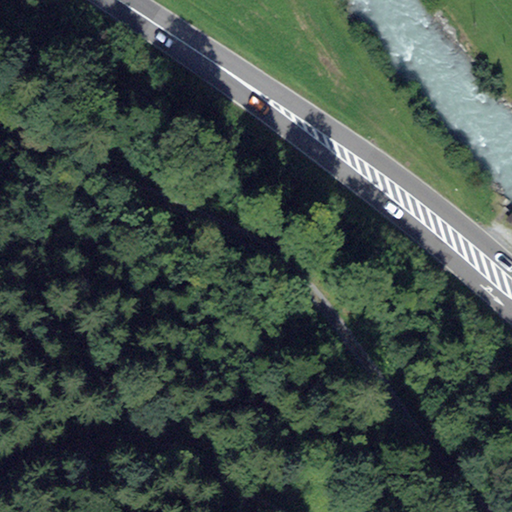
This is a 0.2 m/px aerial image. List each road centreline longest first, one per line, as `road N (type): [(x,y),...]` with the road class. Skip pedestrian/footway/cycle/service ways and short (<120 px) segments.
road 1 (track): [(0,129),(281,253),(455,476),(494,511)]
road 2 (secondary): [(118,0),(364,171),(511,293)]
road 3 (track): [(0,474),(128,440),(192,459),(281,511)]
